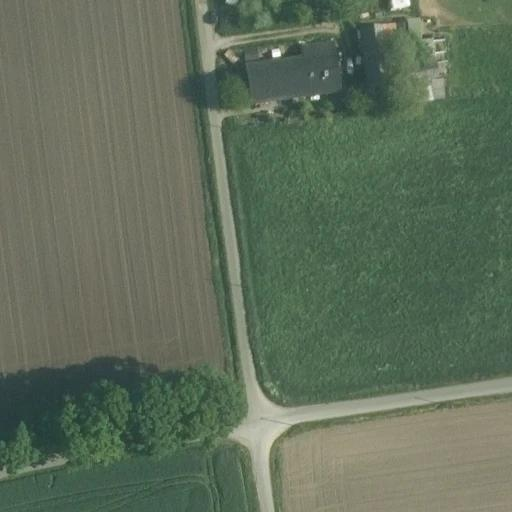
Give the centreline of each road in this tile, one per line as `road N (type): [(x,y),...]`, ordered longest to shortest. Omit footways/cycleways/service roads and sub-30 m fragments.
road 1 (unclassified): [(257,426),(203,0)]
road 2 (unclassified): [(257,426),(0,473)]
road 3 (unclassified): [(511,390),(257,426)]
